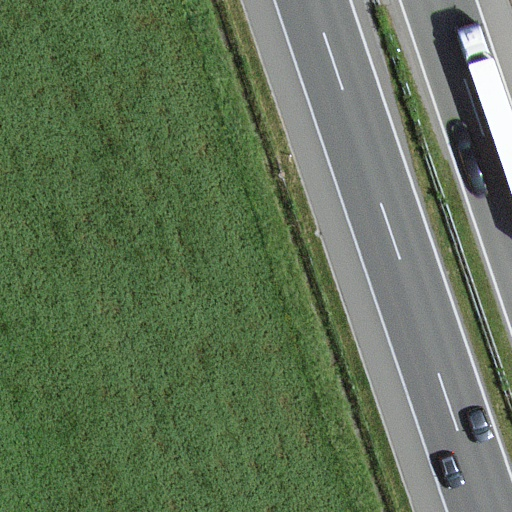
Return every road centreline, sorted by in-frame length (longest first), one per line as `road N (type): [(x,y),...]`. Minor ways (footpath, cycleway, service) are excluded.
road 1 (motorway): [(313,0),(486,511)]
road 2 (track): [(347,511),(176,0)]
road 3 (motorway): [(511,215),(439,0)]
